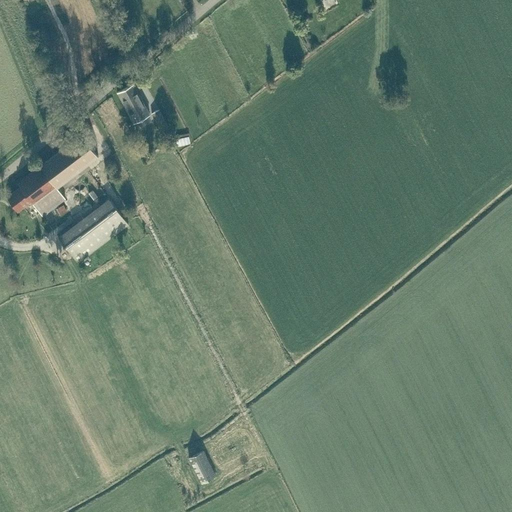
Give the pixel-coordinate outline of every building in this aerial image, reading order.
[(133,122),(149,114),(133,84),(117,92),(133,122)] [(151,113),(160,129),(168,125),(159,108),(151,113)] [(56,187),(90,161),(98,156),(81,134),(40,165),(17,182),(20,186),(6,197),(17,211),(31,201),(42,215),(65,198),(56,187)] [(184,136),(172,137),(173,145),(186,144),(184,136)] [(92,189),(89,192),(93,198),(97,196),(92,189)] [(128,224),(115,206),(109,198),(58,236),(77,262),(128,224)] [(56,208),(60,215),(67,211),(63,205),(56,208)] [(204,450),(188,457),(201,483),(216,475),(204,450)]
